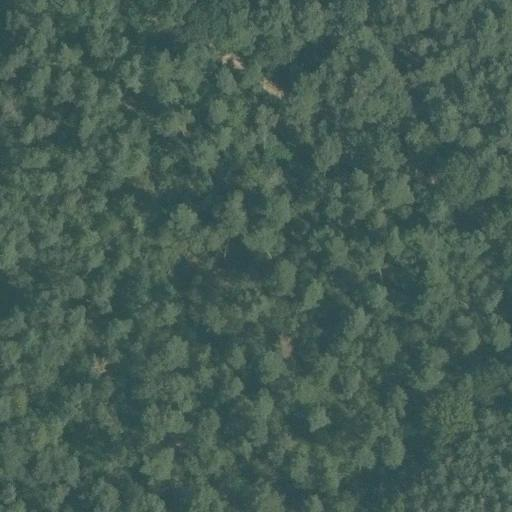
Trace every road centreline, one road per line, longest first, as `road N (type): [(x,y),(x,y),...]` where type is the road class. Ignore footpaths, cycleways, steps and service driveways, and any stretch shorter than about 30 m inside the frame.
road 1 (track): [(511,234),(119,0)]
road 2 (track): [(511,376),(374,511)]
